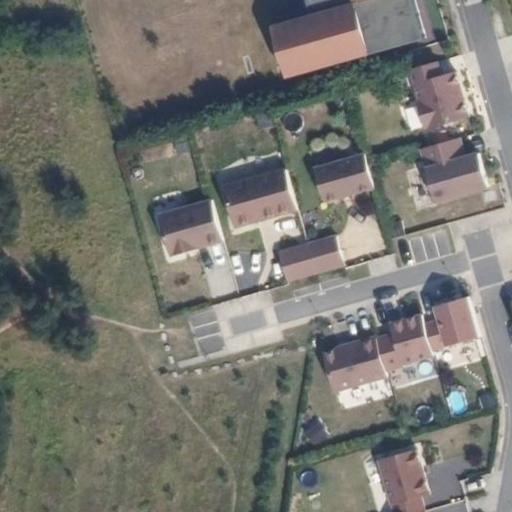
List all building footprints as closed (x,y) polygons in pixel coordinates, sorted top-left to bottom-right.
[(426,37),(415,0),(308,0),(312,13),(273,24),(288,76),(375,51),(426,37)] [(438,60),(411,67),(420,101),(418,102),(424,126),(427,125),(427,128),(468,117),(456,71),(442,75),(438,60)] [(460,137),(421,148),(437,200),(489,185),(479,152),(465,156),(460,137)] [(365,153),(316,167),(325,201),(375,186),(368,163),(365,153)] [(287,167),(224,185),(236,226),(298,208),(287,167)] [(212,199),(159,213),(171,254),(224,239),(212,199)] [(336,235),(308,243),(316,272),(345,263),(336,235)] [(308,243),(279,251),(287,280),(316,272),(308,243)] [(440,319),(425,323),(432,350),(480,336),(469,296),(435,305),(440,319)] [(394,332),(377,337),(386,370),(404,365),(403,363),(433,354),(432,350),(425,323),(422,314),(391,323),(394,332)] [(377,337),(324,352),(335,390),(388,375),(386,370),(377,337)] [(406,370),(411,384),(439,374),(434,359),(406,370)] [(323,420),(306,427),(312,443),(330,436),(323,420)] [(416,447),(379,458),(394,511),(416,511),(424,510),(420,495),(429,493),(416,447)]
